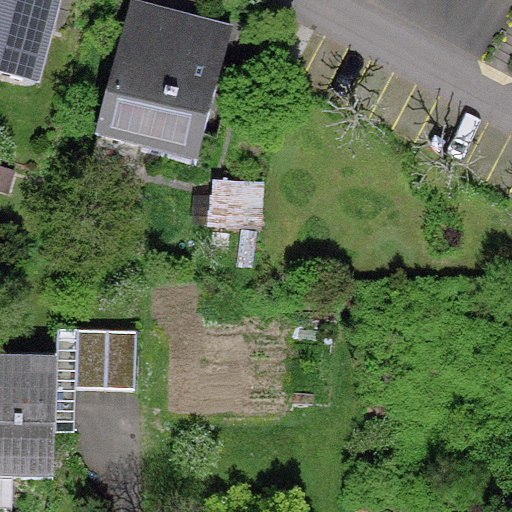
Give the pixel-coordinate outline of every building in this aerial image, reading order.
[(0,0),(0,71),(27,78),(47,0),(0,0)] [(92,141),(190,167),(225,31),(221,30),(219,40),(129,16),(131,7),(127,6),(92,141)] [(221,234),(271,236),(273,190),(223,188),(221,234)] [(131,335),(72,333),(70,392),(129,394),(131,335)] [(0,481),(47,483),(51,367),(0,365),(0,481)]
